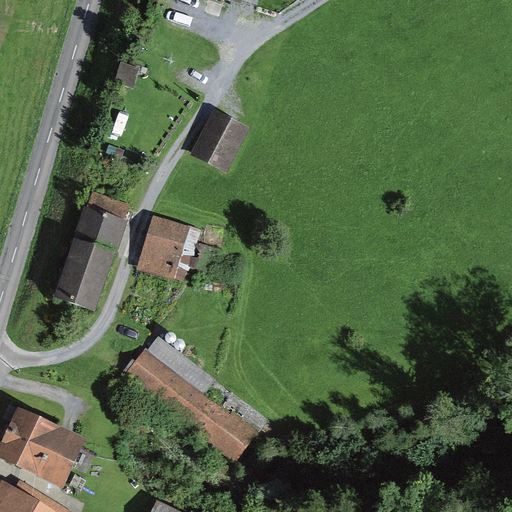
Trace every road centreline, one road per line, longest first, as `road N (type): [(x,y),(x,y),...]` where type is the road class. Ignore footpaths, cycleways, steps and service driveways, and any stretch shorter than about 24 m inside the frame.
road 1 (unclassified): [(0,353),(52,358),(93,336),(157,184),(229,72),(257,41),(320,0)]
road 2 (tertiary): [(90,0),(0,304)]
